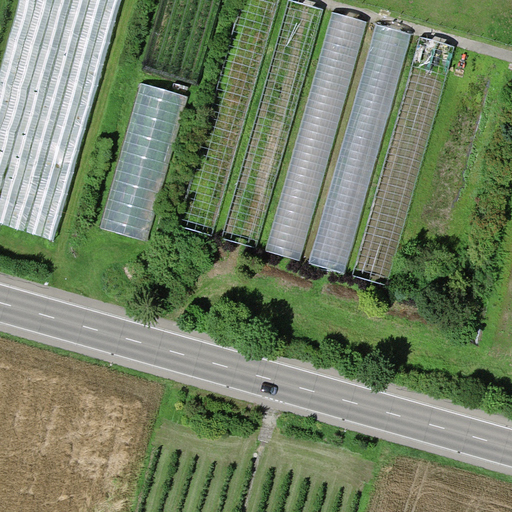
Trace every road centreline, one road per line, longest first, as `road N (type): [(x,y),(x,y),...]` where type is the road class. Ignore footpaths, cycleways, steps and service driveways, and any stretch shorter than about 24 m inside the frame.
road 1 (secondary): [(511,448),(0,303)]
road 2 (track): [(511,57),(312,0)]
